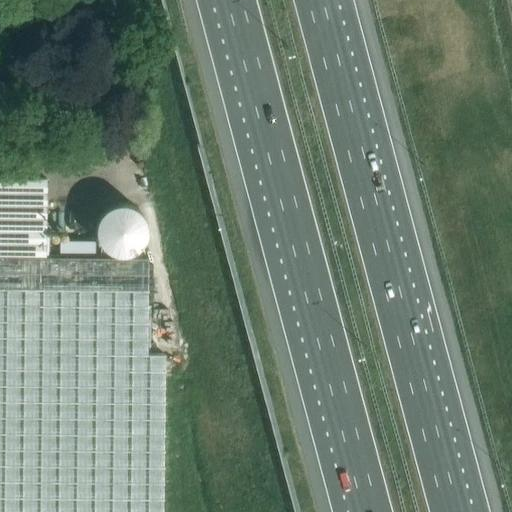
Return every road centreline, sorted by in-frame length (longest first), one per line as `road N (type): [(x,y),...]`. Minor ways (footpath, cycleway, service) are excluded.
road 1 (motorway): [(234,0),(370,511)]
road 2 (motorway): [(450,511),(314,0)]
